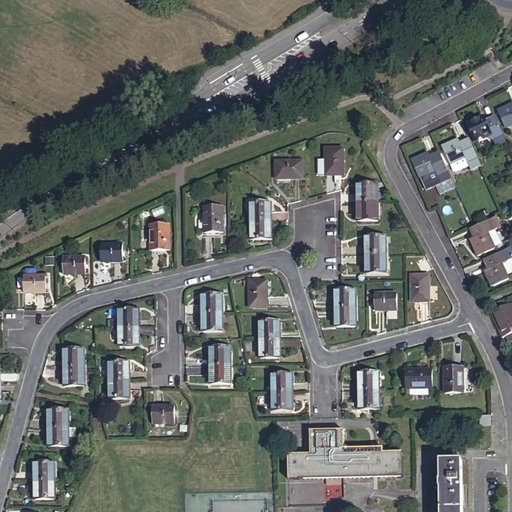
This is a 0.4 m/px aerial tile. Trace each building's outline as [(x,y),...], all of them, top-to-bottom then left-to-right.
[(509,146),(499,119),(490,123),(488,119),(472,126),(480,143),(487,141),(497,144),(499,151),(509,146)] [(474,173),(485,168),(474,142),(464,146),(462,142),(447,148),(454,166),(469,160),(472,168),(474,173)] [(319,175),(341,175),(341,150),(324,150),(324,158),(319,159),(319,175)] [(454,182),(443,155),(434,159),(432,154),(417,161),(425,179),(440,173),(445,186),(454,182)] [(469,160),(454,166),(457,173),(458,173),(472,168),(469,160)] [(300,161),(275,162),(275,178),(300,178),(300,161)] [(377,184),(357,184),(358,204),(377,204),(377,184)] [(251,203),(252,221),(271,221),(270,202),(251,203)] [(377,204),(358,204),(358,219),(377,219),(377,204)] [(222,206),(205,206),(205,232),(223,232),(222,206)] [(501,218),(473,229),(478,238),(473,241),(480,256),(498,248),(497,246),(504,243),(498,231),(505,228),(501,218)] [(252,221),(252,240),(271,239),(271,221),(252,221)] [(170,250),(169,224),(151,224),(152,250),(170,250)] [(366,235),(366,255),(385,255),(385,235),(366,235)] [(102,245),(102,262),(122,261),(122,245),(102,245)] [(511,250),(487,261),(491,269),(486,272),(493,287),(511,279),(505,266),(511,262),(511,250)] [(366,255),(366,272),(384,272),(385,255),(366,255)] [(86,256),(65,257),(66,273),(87,273),(86,256)] [(412,273),(412,299),(429,299),(430,273),(412,273)] [(25,276),(26,292),(47,292),(46,276),(25,276)] [(251,305),(268,305),(268,280),(251,280),(251,305)] [(336,288),(336,310),(356,310),(356,288),(336,288)] [(376,308),(397,308),(397,291),(376,291),(376,308)] [(203,294),(203,313),(222,313),(222,293),(203,294)] [(511,310),(509,304),(490,313),(500,338),(502,337),(505,343),(511,340),(511,310)] [(120,310),(120,327),(140,327),(139,309),(120,310)] [(336,310),(336,326),(356,325),(356,310),(336,310)] [(203,313),(203,331),(222,331),(222,313),(203,313)] [(260,320),(261,339),(280,339),(279,319),(260,320)] [(120,327),(121,346),(140,346),(140,327),(120,327)] [(261,339),(261,356),(280,357),(280,339),(261,339)] [(211,345),(211,365),(230,365),(230,345),(211,345)] [(64,352),(64,367),(84,366),(84,351),(64,352)] [(111,362),(111,381),(129,381),(129,361),(111,362)] [(211,365),(211,382),(230,382),(230,365),(211,365)] [(64,367),(65,390),(84,389),(84,366),(64,367)] [(463,366),(445,367),(445,391),(463,391),(463,366)] [(360,371),(360,389),(379,389),(379,370),(360,371)] [(433,370),(406,370),(407,387),(410,387),(410,394),(430,393),(429,387),(433,387),(433,370)] [(272,372),(272,393),(291,393),(291,372),(272,372)] [(111,381),(111,400),(129,400),(129,381),(111,381)] [(360,389),(360,408),(379,408),(379,389),(360,389)] [(272,393),(272,409),(292,410),(291,393),(272,393)] [(154,422),(175,422),(175,405),(154,406),(154,422)] [(48,411),(48,428),(67,428),(67,410),(48,411)] [(491,426),(491,416),(481,416),(481,426),(491,426)] [(74,437),(74,428),(67,428),(48,428),(49,448),(68,448),(68,438),(74,437)] [(285,455),(286,478),(400,475),(399,451),(341,453),(341,430),(308,431),(308,454),(285,455)] [(460,511),(459,461),(437,462),(438,483),(437,483),(437,490),(438,490),(438,511),(460,511)] [(34,463),(34,480),(54,479),(53,462),(34,463)] [(34,480),(35,500),(54,500),(54,479),(34,480)]
